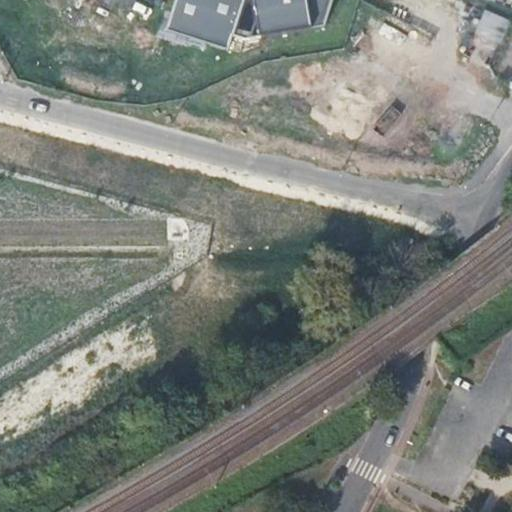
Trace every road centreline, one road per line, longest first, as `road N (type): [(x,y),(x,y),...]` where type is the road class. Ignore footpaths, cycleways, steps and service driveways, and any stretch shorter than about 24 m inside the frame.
road 1 (residential): [(0,92),(421,200),(476,201)]
road 2 (residential): [(345,511),(403,396),(476,201)]
